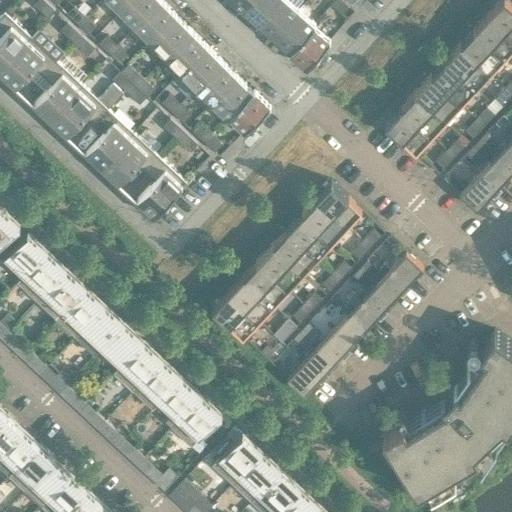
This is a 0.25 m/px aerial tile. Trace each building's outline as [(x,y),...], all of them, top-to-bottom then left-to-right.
[(39,0),(36,5),(34,3),(33,3),(47,16),(55,8),(45,0),(39,0)] [(112,0),(121,8),(129,0),(112,0)] [(129,0),(121,8),(136,24),(159,0),(129,0)] [(159,0),(136,24),(151,39),(177,14),(163,0),(159,0)] [(248,0),(243,6),(259,21),(276,0),(248,0)] [(276,0),(259,21),(275,35),(299,7),(290,0),(276,0)] [(347,4),(349,5),(344,0),(333,0),(331,2),(342,13),(342,12),(341,11),(347,4)] [(511,0),(497,0),(489,10),(511,31),(511,0)] [(66,11),(77,21),(84,13),(74,3),(74,4),(75,5),(69,13),(67,11),(66,11)] [(289,50),(290,50),(315,21),(299,7),(275,35),(290,48),(289,50)] [(0,34),(0,67),(31,34),(5,10),(0,14),(0,33),(1,34),(0,34)] [(511,31),(489,10),(474,25),(505,54),(511,46),(511,31)] [(84,13),(77,21),(89,32),(87,30),(94,23),(96,24),(84,13)] [(151,39),(167,55),(192,29),(177,14),(151,39)] [(59,27),(73,40),(81,32),(67,20),(68,22),(62,29),(60,27),(59,27)] [(315,21),(290,50),(307,65),(330,37),(314,23),(315,21)] [(474,25),(459,41),(490,70),(505,54),(474,25)] [(167,55),(181,70),(207,44),(192,29),(167,55)] [(81,32),(73,40),(87,54),(88,53),(86,51),(93,44),(94,46),(95,46),(81,32)] [(98,41),(108,50),(116,42),(105,33),(107,35),(100,42),(98,40),(98,41)] [(33,65),(43,73),(57,58),(31,34),(0,67),(0,70),(16,86),(17,85),(16,84),(33,65)] [(459,41),(444,57),(475,86),(490,70),(459,41)] [(116,42),(108,50),(120,61),(119,59),(125,52),(127,54),(128,53),(116,42)] [(181,70),(197,85),(222,59),(207,44),(181,70)] [(32,101),(50,117),(82,82),(80,80),(88,73),(67,54),(60,62),(57,58),(43,73),(52,82),(34,101),(33,100),(32,101)] [(444,57),(430,73),(460,102),(475,86),(444,57)] [(197,85),(212,100),(238,74),(222,59),(197,85)] [(134,69),(127,76),(133,82),(135,83),(142,75),(133,67),(134,69)] [(111,76),(126,90),(133,82),(127,76),(119,68),(119,69),(120,70),(114,77),(112,76),(111,76)] [(430,73),(415,89),(446,117),(460,102),(430,73)] [(212,100),(227,115),(255,87),(254,86),(252,89),(238,74),(212,100)] [(155,87),(142,75),(135,83),(145,93),(148,95),(146,93),(153,86),(155,88),(155,87)] [(94,121),(108,106),(123,90),(113,81),(98,97),(82,82),(50,117),(68,134),(69,133),(67,132),(85,113),(94,121)] [(133,82),(126,90),(139,102),(140,102),(138,100),(145,93),(135,83),(133,82)] [(511,93),(511,90),(505,84),(494,96),(495,96),(496,95),(504,102),(502,103),(502,104),(511,93)] [(255,87),(227,115),(230,113),(245,128),(271,103),(255,87)] [(415,89),(400,104),(431,133),(446,117),(415,89)] [(161,100),(171,109),(179,101),(169,92),(168,92),(170,94),(163,101),(161,99),(161,100)] [(179,101),(171,109),(183,120),(184,120),(182,118),(188,111),(190,113),(191,112),(179,101)] [(431,133),(400,104),(385,121),(416,149),(431,133)] [(487,104),(476,116),(484,123),(495,112),(494,111),(493,113),(486,106),(487,105),(487,104)] [(84,149),(101,165),(134,130),(108,106),(94,121),(103,130),(86,149),(84,148),(84,149)] [(162,124),(176,137),(184,129),(170,116),(169,116),(171,118),(164,125),(163,123),(162,124)] [(484,123),(476,116),(465,128),(467,126),(474,133),(473,135),(484,123)] [(193,129),(203,139),(211,131),(200,121),(200,122),(201,123),(195,130),(193,129)] [(184,129),(176,137),(190,150),(191,149),(189,148),(196,140),(197,142),(198,142),(184,129)] [(136,161),(146,169),(160,154),(134,130),(101,165),(119,182),(120,181),(119,180),(136,161)] [(211,131),(203,139),(215,150),(215,149),(213,148),(220,140),(222,142),(211,131)] [(511,134),(490,159),(507,175),(511,169),(511,134)] [(481,135),(473,143),(486,155),(493,147),(481,135)] [(457,136),(446,147),(454,155),(465,143),(463,145),(456,138),(458,136),(457,136)] [(486,155),(473,143),(466,151),(479,163),(486,155)] [(454,155),(446,147),(435,159),(436,160),(437,158),(445,165),(443,166),(443,167),(454,155)] [(160,154),(146,169),(155,178),(137,197),(136,196),(135,197),(153,214),(186,179),(160,154)] [(507,175),(490,159),(460,191),(477,207),(507,175)] [(331,178),(316,195),(346,223),(362,207),(331,178)] [(316,195),(301,210),(332,239),(346,223),(316,195)] [(0,243),(20,222),(19,221),(0,203),(0,243)] [(301,210),(286,226),(317,255),(332,239),(301,210)] [(286,226),(272,242),(302,271),(317,255),(286,226)] [(373,226),(362,238),(370,245),(381,234),(381,233),(379,235),(372,228),(373,226)] [(27,229),(4,255),(23,273),(16,280),(17,280),(46,249),(47,248),(28,230),(27,229)] [(370,245),(362,238),(351,249),(352,250),(353,248),(360,255),(359,256),(359,257),(370,245)] [(272,242),(257,258),(287,287),(302,271),(272,242)] [(46,249),(17,280),(36,298),(65,267),(67,266),(47,248),(46,249)] [(406,248),(376,280),(393,297),(423,264),(406,248)] [(367,257),(359,265),(372,277),(379,269),(367,257)] [(257,258),(242,274),(273,302),(287,287),(257,258)] [(343,258),(332,269),(340,277),(351,265),(349,266),(342,260),(344,258),(343,258)] [(372,277),(359,265),(352,273),(365,285),(372,277)] [(65,267),(36,298),(56,316),(85,285),(86,284),(67,266),(65,267)] [(340,277),(332,269),(322,281),(324,280),(331,286),(329,288),(330,288),(340,277)] [(242,274),(227,289),(258,318),(273,302),(242,274)] [(376,280),(346,312),(363,328),(393,297),(376,280)] [(85,285),(56,316),(75,334),(104,303),(105,302),(86,284),(85,285)] [(258,318),(227,289),(212,306),(243,334),(258,318)] [(314,289),(303,301),(311,308),(322,297),(322,296),(320,298),(313,291),(314,289)] [(311,308),(303,301),(292,312),(292,313),(294,311),(301,318),(300,320),(311,308)] [(104,303),(75,334),(94,352),(101,345),(123,321),(124,320),(105,302),(104,303)] [(8,311),(0,319),(0,334),(1,336),(17,319),(8,311)] [(346,312),(317,344),(334,360),(363,328),(346,312)] [(123,321),(101,345),(119,363),(113,370),(113,371),(143,339),(144,338),(124,320),(123,321)] [(308,320),(300,328),(313,340),(320,332),(308,320)] [(284,321),(273,332),(281,340),(292,328),(290,330),(283,323),(285,321),(284,321)] [(313,340),(300,328),(293,336),(306,348),(313,340)] [(506,424),(511,416),(511,340),(494,328),(480,348),(486,352),(460,388),(456,385),(457,384),(456,383),(453,387),(454,387),(444,396),(440,398),(441,399),(442,398),(445,403),(407,425),(404,419),(382,432),(417,488),(477,451),(474,447),(502,421),(506,424)] [(10,344),(20,354),(28,346),(18,336),(10,344)] [(143,339),(113,371),(133,389),(162,358),(163,356),(144,338),(143,339)] [(267,344),(261,350),(267,356),(271,359),(277,353),(271,348),(267,344)] [(334,360),(317,344),(287,376),(304,392),(334,360)] [(20,354),(31,364),(38,355),(28,346),(20,354)] [(162,358),(133,389),(152,407),(181,376),(182,374),(163,356),(162,358)] [(65,364),(56,372),(67,382),(75,373),(65,364)] [(49,381),(59,390),(67,382),(56,372),(49,381)] [(181,376),(152,407),(153,407),(159,400),(172,412),(165,419),(171,424),(171,425),(200,394),(202,392),(182,374),(181,376)] [(59,390),(69,400),(77,392),(67,382),(59,390)] [(200,394),(171,425),(191,443),(192,442),(199,435),(202,437),(213,425),(211,423),(220,413),(222,411),(221,410),(202,392),(200,394)] [(88,417),(98,426),(105,418),(95,409),(88,417)] [(6,413),(0,419),(0,450),(22,427),(23,426),(7,411),(6,413)] [(98,426),(108,436),(116,428),(105,418),(98,426)] [(22,427),(0,450),(0,465),(8,473),(38,442),(39,441),(23,426),(22,427)] [(212,462),(232,481),(261,450),(242,432),(243,431),(242,430),(212,462)] [(38,442),(8,473),(24,488),(53,457),(55,456),(39,441),(38,442)] [(126,453),(136,462),(144,454),(134,445),(126,453)] [(232,481),(251,499),(280,468),(261,450),(232,481)] [(136,462),(147,472),(154,464),(144,454),(136,462)] [(53,457),(24,488),(40,503),(69,472),(70,470),(55,456),(53,457)] [(251,499),(264,511),(274,511),(299,486),(280,468),(251,499)] [(69,472),(40,503),(49,511),(60,511),(85,486),(86,485),(70,470),(69,472)] [(85,486),(60,511),(90,511),(101,501),(102,500),(86,485),(85,486)] [(274,511),(311,511),(318,504),(299,486),(274,511)] [(101,501),(90,511),(114,511),(102,500),(101,501)] [(186,509),(189,511),(202,511),(204,511),(194,501),(186,509)]
